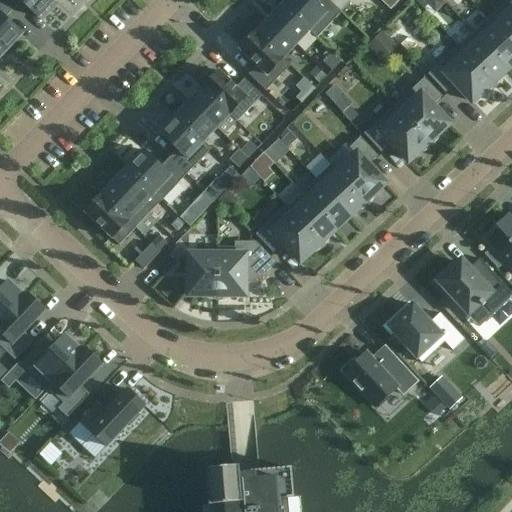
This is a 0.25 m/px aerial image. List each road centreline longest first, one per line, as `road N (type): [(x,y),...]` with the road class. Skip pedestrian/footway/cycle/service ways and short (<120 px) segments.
road 1 (residential): [(0,191),(161,343),(196,356),(238,357),(303,338),(511,136)]
road 2 (residential): [(0,181),(167,6)]
